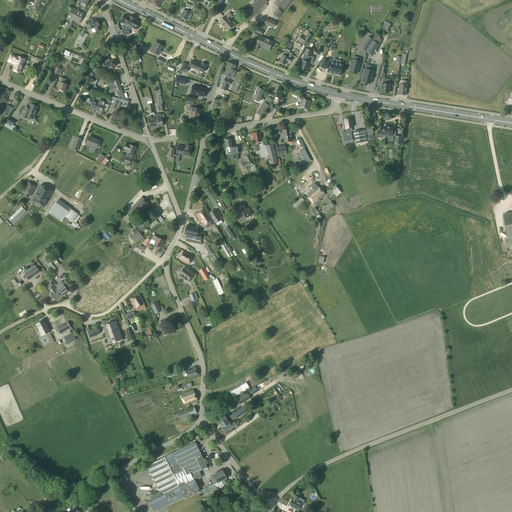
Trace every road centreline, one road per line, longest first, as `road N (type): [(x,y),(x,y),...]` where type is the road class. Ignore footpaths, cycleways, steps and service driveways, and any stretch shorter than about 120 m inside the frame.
road 1 (unclassified): [(270,506),(305,474),(351,451),(511,390)]
road 2 (primary): [(337,94),(251,64),(117,0)]
road 3 (track): [(0,332),(61,303),(101,313),(165,260)]
road 4 (primary): [(511,124),(337,94)]
road 5 (unclassified): [(201,420),(199,352),(169,284),(166,255)]
road 6 (residential): [(0,81),(149,140)]
road 7 (unclassified): [(86,511),(104,480),(201,420)]
road 8 (residential): [(149,140),(104,0)]
road 9 (residential): [(203,133),(325,112),(337,94)]
